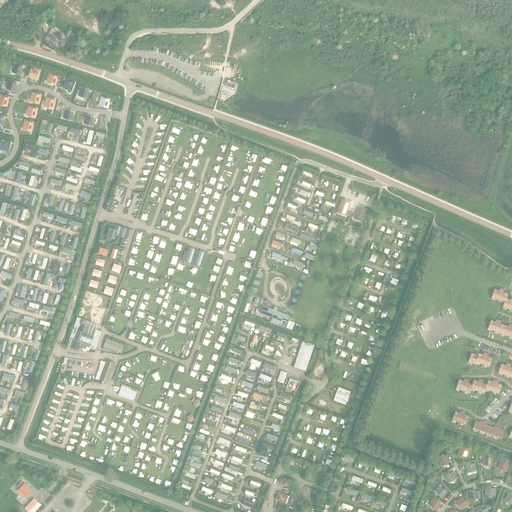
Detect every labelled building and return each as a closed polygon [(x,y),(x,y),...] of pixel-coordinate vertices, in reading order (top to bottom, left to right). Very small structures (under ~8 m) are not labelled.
[(43,43),(53,48),(57,41),(47,35),(43,43)] [(62,38),(59,44),(64,47),(67,41),(62,38)] [(20,74),(22,66),(19,65),(14,64),(13,69),(14,70),(14,72),(17,73),(20,74)] [(38,74),(39,71),(31,69),(30,72),(29,76),(34,78),(34,76),(37,77),(38,74)] [(47,79),(49,79),(48,82),(51,83),(54,84),(57,76),(54,75),(49,73),(47,79)] [(224,85),(234,90),(237,83),(227,79),(224,85)] [(13,90),(16,82),(13,81),(8,80),(7,85),(8,86),(8,88),(10,89),(13,90)] [(68,90),(69,88),(71,89),(72,86),(73,86),(74,83),(66,80),(65,83),(63,88),(68,90)] [(79,92),(81,92),(80,95),(83,96),(86,97),(89,89),(86,88),(81,87),(79,92)] [(38,103),(40,94),(37,94),(32,92),(31,98),(32,98),(32,101),(34,102),(38,103)] [(99,102),(101,103),(100,105),(103,106),(106,107),(109,99),(106,98),(101,97),(99,102)] [(45,103),(46,104),(46,106),(49,107),(52,108),(54,100),(51,99),(46,98),(45,103)] [(34,117),(36,108),(33,108),(28,107),(27,112),(29,112),(28,115),(31,116),(34,117)] [(64,115),(65,115),(65,118),(68,119),(71,120),(73,111),(70,111),(65,110),(64,115)] [(84,120),(86,121),(85,123),(88,124),(91,125),(94,117),(90,116),(86,115),(84,120)] [(30,130),(32,122),(29,121),(29,122),(25,120),(23,126),(25,126),(24,129),(27,129),(27,130),(30,130)] [(9,146),(10,143),(2,141),(1,144),(0,148),(0,149),(5,150),(6,149),(8,149),(9,146)] [(338,210),(346,213),(350,203),(341,200),(338,210)] [(355,216),(363,219),(366,210),(358,206),(355,216)] [(130,238),(132,230),(116,225),(114,229),(110,227),(107,236),(106,239),(107,240),(109,241),(110,241),(111,240),(111,237),(114,238),(116,234),(130,238)] [(182,256),(181,260),(202,266),(205,255),(199,252),(198,255),(193,253),(194,251),(190,250),(189,252),(186,251),(185,257),(182,256)] [(498,299),(502,289),(500,288),(499,290),(494,289),(491,297),(498,299)] [(506,298),(507,294),(503,292),(503,289),(502,289),(498,299),(504,301),(506,298)] [(509,308),(511,300),(511,297),(510,300),(506,298),(504,301),(503,306),(509,308)] [(270,321),(285,327),(289,315),(263,305),(260,313),(272,317),(270,321)] [(81,318),(77,317),(69,338),(73,339),(70,347),(78,350),(80,344),(80,345),(81,347),(82,348),(82,350),(84,351),(86,351),(86,350),(88,351),(89,348),(95,350),(102,331),(96,329),(93,335),(85,332),(88,326),(83,324),(81,331),(77,329),(80,322),(84,324),(85,319),(81,318)] [(494,330),(498,320),(496,319),(495,322),(490,320),(488,328),(494,330)] [(286,327),(292,329),(295,322),(289,320),(286,327)] [(501,333),(503,325),(499,323),(500,321),(498,320),(494,330),(501,333)] [(507,335),(511,325),(509,324),(508,326),(503,325),(501,333),(507,335)] [(103,346),(121,352),(124,345),(106,338),(103,346)] [(293,366),(306,370),(314,345),(302,341),(293,366)] [(476,361),(479,353),(477,352),(476,355),(471,353),(468,361),(475,363),(476,361)] [(482,363),(486,353),(484,352),(483,355),(479,353),(476,361),(482,363)] [(486,353),(482,363),(489,366),(492,358),(487,356),(488,354),(486,353)] [(95,378),(98,380),(99,378),(106,361),(105,361),(100,360),(99,366),(95,378)] [(99,378),(107,381),(114,362),(106,360),(106,361),(99,378)] [(505,374),(508,364),(506,363),(506,365),(501,364),(498,371),(505,374)] [(277,380),(283,383),(287,373),(281,370),(277,380)] [(286,387),(294,390),(297,381),(290,378),(286,387)] [(462,390),(466,380),(464,379),(463,381),(459,379),(456,387),(462,390)] [(477,390),(481,380),(479,379),(478,381),(473,380),(472,384),(471,388),(477,390)] [(492,390),(495,380),(494,379),(493,382),(488,380),(486,384),(485,388),(492,390)] [(472,384),(467,383),(468,380),(466,380),(462,390),(469,392),(471,388),(472,384)] [(486,384),(482,383),(483,380),(481,380),(477,390),(484,392),(485,388),(486,384)] [(495,380),(492,390),(498,393),(501,385),(496,383),(497,381),(495,380)] [(118,393),(134,399),(137,390),(122,384),(118,393)] [(266,393),(267,388),(257,384),(256,389),(259,390),(258,392),(260,392),(261,391),(266,393)] [(347,401),(350,395),(349,395),(350,391),(338,387),(333,400),(345,404),(347,401)] [(252,396),(262,400),(263,396),(254,392),(252,396)] [(279,396),(290,400),(291,396),(281,392),(279,396)] [(313,406),(319,399),(317,397),(311,404),(313,406)] [(249,407),(254,409),(254,408),(255,408),(257,405),(254,404),(255,402),(251,401),(249,407)] [(254,413),(251,412),(252,411),(248,410),(247,410),(245,415),(252,418),(254,413)] [(459,422),(462,411),(460,411),(460,413),(455,411),(452,419),(459,422)] [(462,411),(459,422),(465,424),(468,416),(463,414),(464,412),(462,411)] [(479,431),(483,422),(480,421),(480,422),(475,421),(472,428),(479,431)] [(486,433),(489,426),(484,424),(485,423),(483,422),(479,431),(486,433)] [(493,436),(496,427),(494,426),(494,427),(489,426),(486,433),(493,436)] [(496,427),(493,436),(500,438),(503,431),(498,429),(499,428),(496,427)] [(238,440),(248,443),(249,440),(243,438),(244,434),(241,433),(238,440)] [(458,453),(467,456),(469,450),(463,448),(464,446),(461,445),(458,453)] [(447,455),(443,457),(442,455),(438,457),(441,465),(450,461),(447,455)] [(483,464),(492,465),(492,458),(486,457),(487,455),(484,455),(483,464)] [(498,468),(506,471),(509,464),(505,463),(505,461),(501,459),(498,468)] [(475,463),(469,464),(469,463),(465,464),(467,472),(476,470),(475,463)] [(449,482),(457,477),(454,471),(449,474),(448,473),(444,475),(449,482)] [(281,484),(289,488),(292,481),(284,478),(281,484)] [(24,483),(23,484),(21,481),(17,486),(19,488),(17,491),(20,494),(21,492),(26,497),(32,490),(24,483)] [(444,488),(443,489),(439,486),(434,491),(442,497),(447,491),(444,488)] [(484,495),(494,496),(495,489),(490,488),(490,487),(485,486),(484,495)] [(479,491),(474,492),(474,490),(469,491),(470,499),(480,498),(479,491)] [(227,496),(217,491),(215,495),(226,500),(227,496)] [(289,494),(289,496),(278,492),(276,499),(285,503),(286,503),(286,504),(293,507),(297,497),(289,494)] [(24,508),(29,511),(34,511),(41,504),(34,497),(24,508)] [(429,504),(437,509),(440,504),(436,500),(437,499),(434,497),(429,504)] [(467,501),(466,502),(462,497),(456,501),(461,508),(469,504),(467,501)]
